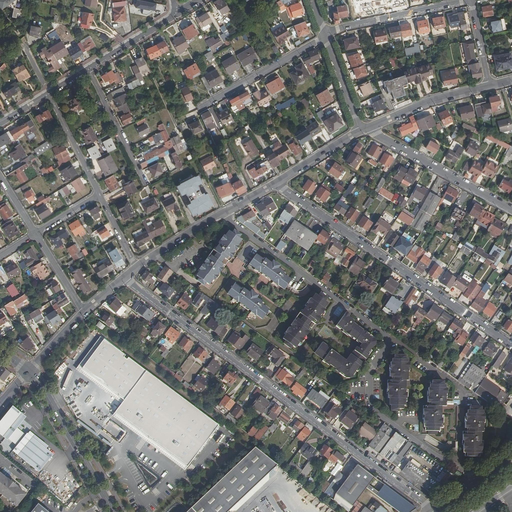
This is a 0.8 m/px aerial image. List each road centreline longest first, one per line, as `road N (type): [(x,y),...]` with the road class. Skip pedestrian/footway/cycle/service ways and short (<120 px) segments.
road 1 (residential): [(432,509),(123,278)]
road 2 (residential): [(275,184),(511,346)]
road 3 (residential): [(511,210),(365,127)]
road 4 (tertiary): [(113,511),(28,371)]
road 5 (residential): [(324,36),(471,0)]
road 6 (residential): [(201,106),(324,36)]
road 7 (tertiary): [(488,86),(365,127)]
road 8 (tertiary): [(275,184),(164,249)]
